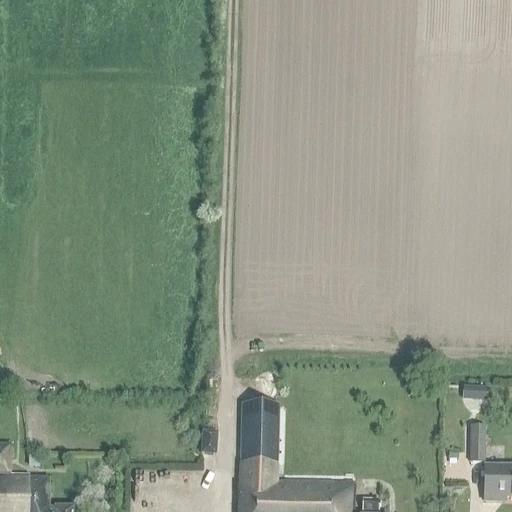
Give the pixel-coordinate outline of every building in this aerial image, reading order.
[(470,387),(469,401),(485,402),(486,388),(470,387)] [(469,464),(483,464),(483,429),(469,429),(469,464)] [(199,455),(215,456),(217,433),(201,432),(199,455)] [(0,446),(0,511),(73,511),(73,510),(53,510),(47,510),(47,481),(28,481),(28,478),(8,477),(9,447),(0,446)] [(276,466),(239,466),(239,486),(238,486),(238,511),(352,511),(353,484),(275,482),(276,466)] [(511,499),(511,468),(483,468),(483,503),(495,503),(495,499),(511,499)] [(360,502),(359,511),(377,511),(377,502),(360,502)]
